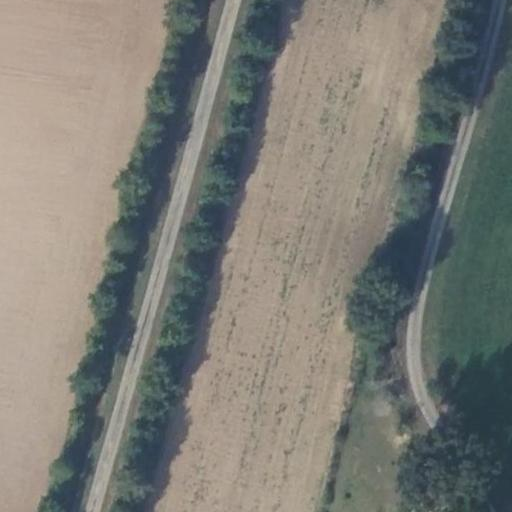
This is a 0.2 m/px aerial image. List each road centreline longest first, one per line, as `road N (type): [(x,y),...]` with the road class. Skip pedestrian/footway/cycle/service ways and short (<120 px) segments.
road 1 (track): [(484,0),(412,315),(413,384),(481,511)]
road 2 (unclassified): [(224,0),(87,511)]
